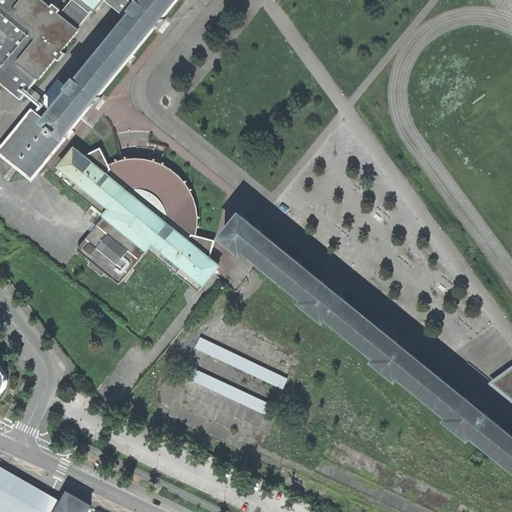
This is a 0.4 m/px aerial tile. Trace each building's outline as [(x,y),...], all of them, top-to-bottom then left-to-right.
[(53,9),(42,0),(0,0),(0,81),(23,101),(58,56),(63,59),(66,55),(62,51),(74,36),(74,34),(67,34),(67,29),(72,29),(74,26),(58,13),(61,9),(56,5),(53,9)] [(147,0),(145,3),(141,0),(133,10),(137,13),(81,81),(78,78),(70,89),(73,91),(49,122),(35,111),(2,152),(33,176),(90,106),(92,106),(93,105),(94,105),(100,98),(99,97),(101,95),(100,94),(155,26),(156,27),(157,25),(159,26),(164,19),(163,18),(164,17),(163,15),(175,0),(147,0)] [(79,28),(97,6),(88,0),(72,0),(62,14),(79,28)] [(88,0),(97,6),(99,8),(105,0),(88,0)] [(79,30),(74,26),(72,29),(67,29),(67,34),(74,34),(74,36),(79,30)] [(82,154),(74,148),(54,171),(84,196),(105,213),(77,247),(119,282),(148,247),(171,266),(199,288),(219,263),(210,256),(215,239),(191,233),(192,221),(192,215),(191,209),(190,203),(188,197),(185,191),(182,186),(178,181),(173,176),(168,172),(162,169),(157,166),(151,164),(145,163),(137,163),(130,163),(123,164),(110,168),(99,147),(82,154)] [(261,229),(240,213),(223,235),(243,253),(246,249),(306,297),(303,301),(325,319),(329,315),(378,356),(376,360),(398,378),(401,374),(451,415),(448,419),(470,436),(473,433),(511,464),(511,433),(488,414),(489,413),(467,395),(466,396),(415,355),(416,354),(395,337),(393,338),(343,297),(344,296),(322,278),(321,279),(261,230),(261,229)] [(283,388),(287,378),(200,336),(195,346),(283,388)] [(269,416),(274,406),(187,364),(182,374),(269,416)] [(511,371),(496,384),(511,396),(511,371)] [(89,511),(91,509),(69,496),(64,505),(0,467),(0,509),(5,511),(89,511)]
